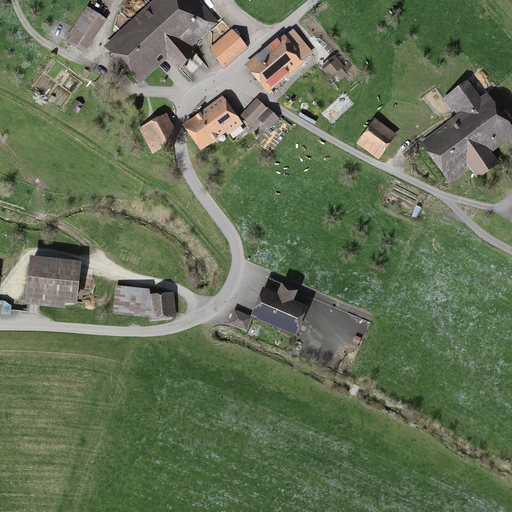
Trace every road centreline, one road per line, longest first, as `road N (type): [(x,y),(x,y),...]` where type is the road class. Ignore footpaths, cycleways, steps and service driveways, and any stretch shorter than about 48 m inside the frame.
road 1 (unclassified): [(0,326),(157,330),(186,323),(220,300),(235,273),(236,246),(181,157),(183,115),(200,91),(314,0)]
road 2 (track): [(0,203),(75,231),(111,268)]
